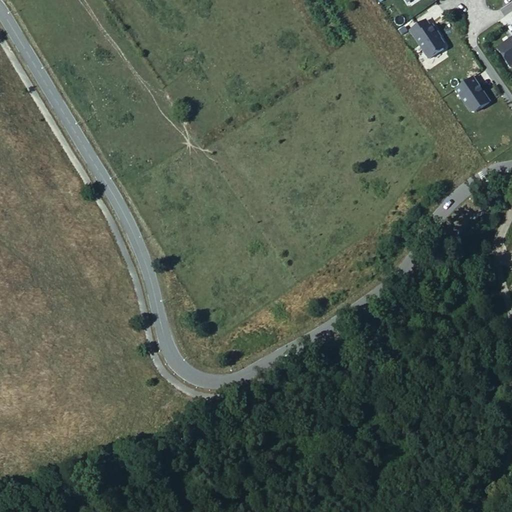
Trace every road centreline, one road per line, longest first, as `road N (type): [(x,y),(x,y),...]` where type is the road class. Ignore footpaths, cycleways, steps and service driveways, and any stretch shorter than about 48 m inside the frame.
road 1 (unclassified): [(0,12),(126,216),(172,358),(209,384),(273,360),(398,281),(431,224),(469,184),(511,160)]
road 2 (track): [(511,324),(495,241),(511,205)]
